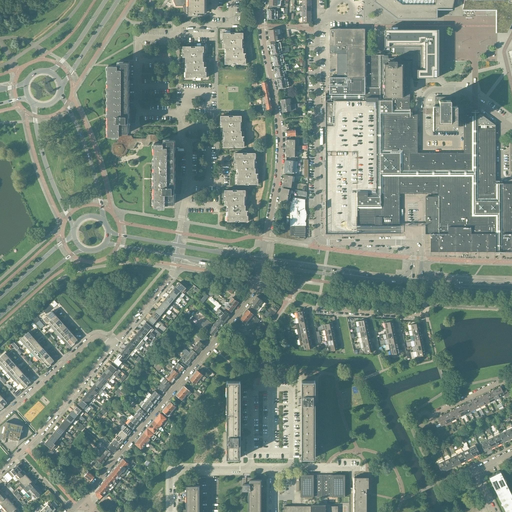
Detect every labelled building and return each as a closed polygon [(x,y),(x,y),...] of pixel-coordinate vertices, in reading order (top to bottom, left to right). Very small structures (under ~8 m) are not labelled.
[(188,13),(188,16),(198,16),(198,13),(205,13),(204,0),(173,0),(173,1),(176,6),(183,6),(184,13),(188,13)] [(511,0),(374,0),(373,2),(384,10),(384,34),(384,48),(384,54),(384,56),(388,56),(403,56),(412,56),(412,78),(421,78),(432,78),(437,78),(437,30),(437,9),(452,10),(462,9),(496,9),(496,33),(507,33),(511,22),(511,0)] [(511,251),(511,183),(511,184),(500,184),(495,184),(495,125),(481,114),(480,114),(479,114),(478,115),(478,116),(474,116),(472,116),(472,113),(463,113),(463,153),(417,153),(417,121),(417,118),(417,117),(416,117),(415,117),(415,116),(414,115),(413,116),(412,115),(409,115),(409,109),(409,106),(409,98),(409,64),(397,64),(397,61),(397,58),(388,58),(388,56),(378,56),(372,56),(369,56),(369,61),(364,61),(364,29),(329,29),(329,54),(347,54),(347,77),(329,77),(329,85),(329,94),(326,94),(326,102),(326,206),(326,234),(383,234),(383,226),(399,226),(399,194),(438,194),(438,197),(425,197),(425,234),(430,234),(430,252),(499,251),(511,251)] [(235,33),(235,34),(230,34),(230,33),(222,33),(222,39),(223,39),(223,43),(222,43),(222,49),(224,49),(224,54),(226,54),(226,59),(225,59),(225,64),(233,64),(233,63),(237,63),(237,64),(245,64),(245,59),(244,59),(244,54),(245,54),(245,49),(243,49),(243,48),(242,48),(242,39),(243,39),(243,33),(235,33)] [(279,40),(278,35),(269,36),(270,44),(275,43),(275,41),(279,40)] [(195,48),(191,48),(191,47),(183,47),(183,52),(184,52),(184,57),(183,57),(183,62),(185,62),(185,68),(186,68),(186,72),(185,72),(185,78),(193,78),(193,76),(198,76),(198,78),(206,78),(206,72),(205,72),(205,68),(206,68),(206,62),(203,62),(202,62),(202,52),(203,52),(203,47),(195,47),(195,48)] [(128,63),(123,63),(119,63),(119,66),(108,66),(108,75),(108,76),(108,136),(117,136),(117,133),(127,133),(128,133),(128,123),(130,123),(135,123),(135,114),(134,114),(134,112),(135,112),(135,109),(130,109),(130,110),(128,110),(128,63)] [(267,82),(262,83),(262,84),(260,84),(261,91),(268,89),(267,82)] [(271,103),(269,96),(264,97),(262,98),(263,104),(266,104),(271,103)] [(454,97),(435,97),(435,106),(433,106),(433,110),(433,115),(434,115),(434,128),(455,128),(455,115),(456,115),(456,110),(455,110),(455,108),(455,107),(455,106),(454,106),(454,97)] [(272,110),(271,103),(266,104),(263,105),(264,111),(267,111),(272,110)] [(241,132),(241,131),(240,131),(240,127),(240,122),(241,122),(241,116),(233,116),(233,117),(228,117),(228,116),(220,116),(220,122),(221,122),(221,126),(220,126),(220,131),(223,131),(223,137),(224,137),(224,141),(223,141),(223,147),(231,147),(231,146),(236,146),(236,147),(244,147),(244,141),(243,141),(243,137),(244,137),(244,132),(241,132)] [(127,133),(117,133),(117,136),(117,138),(117,142),(115,142),(111,149),(115,156),(123,156),(127,149),(133,149),(137,142),(142,142),(144,146),(148,146),(150,142),(154,142),(154,143),(165,143),(165,141),(159,141),(155,135),(148,135),(146,139),(133,139),(131,135),(127,135),(127,133)] [(174,180),(174,173),(174,140),(165,140),(165,141),(165,143),(154,143),(154,159),(154,207),(163,207),(163,203),(164,203),(164,204),(174,204),(174,194),(176,194),(181,194),(181,185),(180,185),(180,182),(181,182),(181,180),(176,180),(174,180)] [(250,184),(258,184),(258,179),(257,179),(257,174),(258,174),(258,169),(255,169),(255,168),(254,168),(254,159),(255,159),(255,153),(247,153),(247,154),(242,154),(242,153),(234,153),(234,159),(235,159),(235,163),(234,163),(234,169),(237,169),(237,174),(238,174),(238,179),(237,179),(237,184),(245,184),(245,183),(250,183),(250,184)] [(240,221),(248,221),(248,216),(247,216),(247,211),(248,211),(248,206),(245,206),(244,205),(244,196),(245,196),(245,190),(237,190),(237,192),(232,192),(232,190),(224,190),(224,196),(225,196),(225,200),(224,200),(224,206),(227,206),(227,211),(228,211),(228,216),(227,216),(227,221),(235,221),(235,220),(240,220),(240,221)] [(298,202),(298,199),(293,198),(290,207),(293,207),(296,207),(297,203),(297,202),(298,202)] [(293,207),(290,207),(290,208),(290,222),(295,222),(295,223),(305,223),(305,208),(304,200),(298,199),(298,202),(297,202),(297,203),(296,207),(293,207)] [(305,223),(295,223),(295,222),(290,222),(290,236),(295,236),(295,238),(305,238),(305,226),(305,223)] [(179,282),(175,287),(182,292),(182,293),(183,294),(187,289),(179,282)] [(175,287),(172,291),(179,296),(178,297),(180,299),(182,298),(179,296),(182,293),(182,292),(175,287)] [(205,292),(210,296),(214,292),(208,288),(205,292)] [(172,291),(168,295),(175,301),(178,297),(179,296),(172,291)] [(168,295),(165,299),(172,305),(171,306),(173,307),(175,306),(173,304),(175,301),(168,295)] [(257,296),(253,301),(260,306),(264,302),(257,296)] [(233,298),(229,303),(235,307),(236,306),(238,303),(238,302),(233,298)] [(165,299),(161,303),(168,309),(171,306),(172,305),(165,299)] [(250,306),(257,311),(260,306),(253,301),(250,306)] [(161,303),(158,307),(165,313),(164,314),(167,316),(168,314),(166,312),(168,309),(161,303)] [(234,309),(235,307),(229,303),(226,308),(231,312),(232,311),(234,309)] [(158,307),(155,311),(161,317),(164,314),(165,313),(158,307)] [(245,313),(243,314),(249,319),(253,314),(247,310),(246,310),(244,312),(245,313)] [(52,311),(45,317),(49,321),(56,315),(55,313),(54,314),(52,311)] [(155,311),(151,316),(158,321),(157,322),(160,324),(161,322),(159,320),(161,317),(155,311)] [(225,311),(220,318),(224,322),(230,316),(226,313),(225,311)] [(240,318),(240,319),(245,323),(249,319),(243,314),(242,316),(242,315),(240,318)] [(56,315),(49,321),(53,325),(59,319),(57,317),(58,316),(56,315)] [(251,319),(256,324),(260,319),(254,315),(251,319)] [(151,316),(147,320),(154,326),(157,322),(158,321),(151,316)] [(220,318),(214,325),(219,329),(224,322),(220,318)] [(54,331),(64,323),(62,321),(61,322),(59,319),(53,325),(50,327),(54,331)] [(207,319),(202,325),(208,329),(212,323),(207,319)] [(308,327),(308,324),(307,323),(309,322),(309,324),(311,323),(310,321),(298,323),(296,324),(297,329),(308,327)] [(146,322),(142,326),(149,332),(148,333),(151,335),(152,333),(150,331),(153,328),(146,322)] [(57,335),(66,327),(64,325),(65,324),(64,323),(54,331),(57,335)] [(214,325),(208,331),(213,335),(219,329),(214,325)] [(142,326),(139,330),(146,336),(148,333),(149,332),(142,326)] [(61,339),(71,331),(69,329),(69,330),(66,327),(57,335),(61,339)] [(139,330),(136,334),(143,340),(142,341),(144,343),(146,341),(143,339),(146,336),(139,330)] [(65,343),(74,335),(71,333),(72,332),(71,331),(61,339),(65,343)] [(310,337),(310,335),(310,333),(311,333),(311,334),(313,334),(312,331),(298,334),(299,340),(310,337)] [(23,344),(33,336),(31,334),(31,335),(28,332),(19,340),(23,344)] [(143,340),(136,334),(132,338),(139,344),(142,346),(144,343),(142,341),(143,340)] [(74,343),(77,340),(74,335),(65,343),(69,349),(75,344),(74,343)] [(27,348),(36,340),(34,338),(34,337),(33,336),(23,344),(27,348)] [(142,346),(139,344),(132,338),(129,342),(136,348),(135,348),(138,350),(139,349),(142,346)] [(30,352),(40,344),(39,342),(38,343),(36,340),(27,348),(30,352)] [(199,341),(193,348),(198,352),(204,346),(199,341)] [(129,342),(126,346),(133,352),(135,348),(136,348),(129,342)] [(34,356),(43,348),(41,346),(42,345),(40,344),(30,352),(34,356)] [(126,346),(123,350),(129,355),(129,356),(131,358),(133,357),(130,355),(133,352),(126,346)] [(40,358),(47,352),(46,350),(45,351),(43,348),(34,356),(38,360),(40,358)] [(192,360),(197,354),(191,349),(191,350),(192,351),(190,353),(184,349),(182,351),(185,354),(187,356),(192,360)] [(426,355),(425,352),(425,351),(426,351),(426,352),(428,352),(427,349),(416,351),(413,352),(414,357),(417,356),(417,357),(426,355)] [(123,350),(119,354),(126,359),(129,356),(129,355),(123,350)] [(47,352),(40,358),(43,362),(50,356),(48,354),(49,353),(47,352)] [(0,364),(9,357),(8,355),(7,356),(5,353),(0,357),(0,364)] [(119,354),(116,358),(123,363),(122,364),(125,366),(126,364),(124,362),(126,359),(119,354)] [(187,365),(192,360),(187,356),(185,354),(180,359),(183,361),(187,365)] [(50,356),(43,362),(48,368),(51,365),(50,364),(54,361),(50,356)] [(0,365),(3,369),(12,361),(10,359),(11,358),(9,357),(0,364),(0,365)] [(116,358),(113,362),(120,367),(122,364),(123,363),(116,358)] [(9,371),(17,365),(15,363),(14,364),(12,361),(3,369),(7,373),(9,371)] [(180,374),(185,368),(185,367),(181,364),(180,365),(177,363),(174,366),(169,362),(168,364),(172,368),(173,368),(179,374),(180,374)] [(111,364),(107,368),(114,374),(115,373),(117,375),(120,371),(121,371),(118,369),(117,369),(111,364)] [(17,365),(9,371),(13,375),(19,369),(17,367),(18,366),(17,365)] [(107,368),(104,372),(111,378),(114,375),(116,377),(117,375),(115,373),(114,374),(107,368)] [(179,374),(173,368),(169,373),(175,378),(179,374)] [(14,381),(24,373),(22,371),(22,372),(19,369),(13,375),(10,377),(14,381)] [(203,375),(197,370),(196,371),(196,370),(194,373),(195,373),(193,375),(199,380),(203,375)] [(104,372),(101,376),(108,382),(108,381),(111,378),(104,372)] [(18,385),(20,383),(27,377),(24,375),(25,374),(24,373),(14,381),(18,385)] [(175,378),(169,373),(165,377),(172,383),(175,378)] [(199,380),(193,375),(192,376),(191,376),(189,378),(190,379),(189,379),(195,384),(196,385),(199,380)] [(101,376),(98,380),(104,386),(107,382),(109,384),(111,383),(108,381),(108,382),(101,376)] [(27,377),(20,383),(24,389),(28,386),(27,385),(30,382),(27,377)] [(171,384),(165,379),(163,377),(159,382),(161,384),(167,389),(171,384)] [(98,380),(94,384),(101,389),(102,389),(104,386),(98,380)] [(240,381),(226,381),(227,432),(226,435),(228,435),(228,439),(226,439),(226,458),(240,458),(240,440),(243,440),(243,435),(240,435),(240,381)] [(315,403),(315,399),(315,381),(301,381),(301,399),(298,399),(298,404),(301,404),(301,458),(315,458),(315,403)] [(101,389),(94,384),(91,388),(98,393),(100,395),(103,392),(104,391),(102,389),(101,389)] [(167,389),(161,384),(158,387),(160,388),(164,392),(167,389)] [(183,387),(181,389),(180,391),(185,395),(189,391),(184,386),(183,387)] [(502,391),(500,387),(495,390),(499,397),(504,395),(505,397),(509,395),(506,389),(502,391)] [(91,388),(88,392),(95,397),(95,396),(98,393),(91,388)] [(495,390),(491,392),(494,400),(499,397),(495,390)] [(158,400),(151,395),(147,391),(143,395),(148,399),(154,404),(155,403),(155,404),(157,401),(156,401),(158,400)] [(161,396),(155,391),(151,395),(158,400),(159,399),(161,397),(160,396),(161,396)] [(179,391),(174,396),(177,399),(178,397),(181,400),(185,395),(180,391),(179,391)] [(88,392),(85,395),(91,401),(94,398),(96,400),(98,398),(95,396),(95,397),(88,392)] [(491,392),(486,394),(490,402),(494,400),(491,392)] [(486,394),(481,397),(485,405),(490,402),(486,394)] [(85,395),(81,399),(88,405),(89,404),(91,401),(85,395)] [(481,397),(476,399),(480,407),(485,405),(481,397)] [(81,399),(78,403),(85,409),(87,406),(90,408),(91,406),(89,404),(88,405),(81,399)] [(154,404),(148,399),(145,403),(151,408),(152,406),(152,407),(154,405),(154,404)] [(476,399),(471,401),(475,409),(480,407),(476,399)] [(471,401),(466,404),(470,412),(475,409),(471,401)] [(176,405),(175,406),(170,402),(169,403),(169,402),(167,405),(166,407),(171,411),(173,409),(175,411),(178,407),(176,405)] [(151,408),(145,403),(141,407),(147,412),(148,411),(150,409),(151,408)] [(466,404),(461,406),(465,414),(470,412),(466,404)] [(76,406),(72,410),(79,416),(79,417),(81,419),(82,417),(80,415),(83,411),(76,406)] [(461,406),(457,409),(460,417),(465,414),(461,406)] [(146,413),(140,408),(139,407),(137,409),(136,408),(134,409),(137,412),(143,417),(144,416),(146,414),(146,413)] [(164,408),(162,410),(163,411),(162,411),(167,416),(171,411),(166,407),(165,408),(164,408)] [(457,409),(452,411),(456,419),(460,417),(457,409)] [(72,410),(69,414),(76,420),(79,417),(79,416),(72,410)] [(456,419),(452,411),(447,413),(451,421),(456,419)] [(143,417),(137,412),(133,416),(140,421),(142,419),(142,418),(143,417)] [(451,421),(447,413),(442,416),(446,424),(447,426),(452,423),(451,421)] [(69,414),(65,418),(72,424),(72,425),(74,427),(75,425),(73,423),(76,420),(69,414)] [(159,414),(158,416),(157,417),(162,422),(166,418),(160,414),(159,414)] [(140,421),(133,416),(130,420),(136,425),(137,424),(138,424),(140,422),(139,422),(140,421)] [(446,424),(442,416),(437,418),(441,426),(446,424)] [(156,418),(154,420),(154,421),(160,425),(162,422),(157,417),(156,418)] [(65,418),(62,422),(69,428),(72,425),(72,424),(65,418)] [(136,425),(130,420),(127,424),(133,429),(134,429),(136,427),(135,426),(136,425)] [(153,421),(152,423),(151,425),(158,431),(161,427),(160,425),(154,421),(153,421)] [(19,441),(23,426),(6,422),(1,442),(5,443),(6,437),(19,441)] [(62,422),(59,427),(65,432),(65,433),(67,435),(68,433),(66,432),(69,428),(62,422)] [(158,431),(151,425),(150,426),(150,425),(148,427),(148,428),(154,433),(154,432),(155,434),(158,431)] [(132,431),(125,426),(122,430),(128,436),(132,431)] [(59,427),(55,431),(62,436),(65,433),(65,432),(59,427)] [(146,429),(145,431),(145,432),(144,433),(149,437),(152,440),(155,436),(152,434),(147,429),(147,430),(146,429)] [(128,436),(122,430),(118,434),(125,440),(128,436)] [(55,431),(52,435),(59,441),(58,441),(60,443),(62,442),(59,440),(62,436),(55,431)] [(506,431),(499,434),(503,442),(510,439),(506,431)] [(143,434),(141,436),(146,441),(149,437),(144,433),(143,434)] [(125,440),(118,434),(114,438),(121,444),(125,440)] [(499,434),(493,437),(497,445),(503,442),(499,434)] [(52,435),(48,439),(55,445),(58,441),(59,441),(52,435)] [(140,437),(139,439),(138,440),(143,445),(146,441),(141,436),(141,437),(140,437)] [(493,437),(487,440),(491,448),(497,445),(493,437)] [(121,444),(114,438),(111,443),(117,448),(121,444)] [(48,439),(45,443),(53,450),(57,446),(55,445),(48,439)] [(137,441),(135,443),(135,444),(140,448),(143,445),(138,440),(137,441)] [(487,440),(480,443),(484,452),(491,448),(487,440)] [(117,448),(111,443),(107,447),(114,453),(117,448)] [(475,446),(469,449),(473,457),(480,454),(475,446)] [(113,454),(105,448),(101,452),(108,457),(110,455),(111,456),(113,454)] [(469,449),(463,452),(467,460),(473,457),(469,449)] [(108,457),(101,452),(98,456),(105,461),(108,457)] [(463,452),(456,455),(460,463),(467,460),(463,452)] [(456,455),(450,458),(454,466),(460,463),(456,455)] [(105,461),(98,456),(95,460),(101,464),(102,464),(104,465),(105,463),(104,462),(105,461)] [(450,458),(444,461),(448,469),(454,466),(450,458)] [(122,459),(120,461),(120,462),(127,469),(129,467),(127,465),(128,463),(123,459),(122,459)] [(101,464),(95,460),(92,464),(98,469),(101,464)] [(444,461),(437,464),(442,473),(448,469),(444,461)] [(127,469),(120,462),(118,464),(118,463),(116,466),(116,467),(124,473),(126,471),(127,469)] [(12,478),(15,476),(21,470),(18,466),(14,469),(13,468),(8,473),(12,478)] [(124,473),(116,467),(115,467),(113,469),(114,469),(113,470),(121,477),(122,475),(124,473)] [(21,470),(15,476),(18,480),(26,473),(24,472),(21,470)] [(112,472),(112,471),(110,473),(110,474),(116,479),(117,477),(119,479),(121,477),(113,470),(112,472)] [(95,476),(88,471),(84,476),(90,481),(91,481),(92,481),(93,479),(93,478),(95,476)] [(511,511),(511,496),(500,471),(489,477),(506,511),(511,511)] [(8,473),(3,477),(7,482),(12,478),(8,473)] [(26,473),(18,480),(21,483),(28,477),(26,475),(27,474),(26,473)] [(109,474),(107,477),(108,477),(107,478),(115,484),(116,482),(114,481),(116,479),(110,474),(109,475),(109,474)] [(345,497),(345,475),(300,475),(300,497),(345,497)] [(28,477),(21,483),(25,487),(32,481),(31,479),(30,480),(28,477)] [(354,477),(354,478),(353,511),(366,511),(366,488),(368,488),(368,477),(354,477)] [(106,479),(105,479),(103,481),(104,481),(104,482),(109,487),(111,485),(113,487),(115,484),(107,478),(106,479)] [(245,484),(242,484),(242,490),(248,490),(248,492),(248,511),(260,511),(261,490),(261,486),(261,480),(251,480),(250,480),(250,479),(245,479),(245,484)] [(27,493),(35,485),(33,483),(34,482),(32,481),(25,487),(23,489),(27,493)] [(107,489),(109,487),(104,482),(103,482),(101,484),(101,485),(100,486),(106,491),(108,493),(110,491),(107,489)] [(32,495),(39,488),(38,487),(37,488),(35,485),(27,493),(30,496),(32,495)] [(114,498),(108,493),(106,491),(100,486),(99,487),(99,486),(97,489),(95,492),(95,495),(99,499),(102,495),(105,498),(108,496),(112,500),(114,498)] [(200,486),(186,486),(187,486),(187,501),(186,501),(186,503),(185,511),(199,511),(199,501),(198,501),(198,486),(200,486)] [(39,488),(32,495),(35,499),(42,493),(39,490),(40,490),(39,488)] [(6,497),(0,502),(0,503),(3,507),(10,500),(9,499),(8,499),(6,497)] [(6,511),(13,505),(11,502),(12,501),(10,500),(3,507),(6,511)] [(54,511),(57,510),(50,502),(44,508),(47,511),(54,511)]
